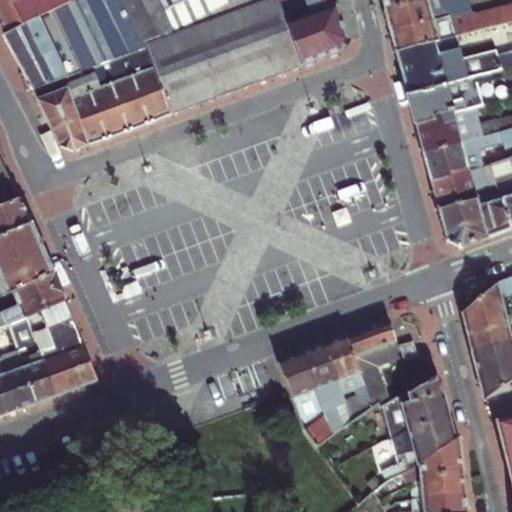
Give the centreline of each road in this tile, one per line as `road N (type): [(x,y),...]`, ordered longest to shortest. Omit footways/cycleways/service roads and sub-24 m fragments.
road 1 (residential): [(48,180),(377,61)]
road 2 (residential): [(135,390),(438,279)]
road 3 (residential): [(496,511),(438,279)]
road 4 (residential): [(135,390),(48,180)]
road 5 (residential): [(438,279),(377,61)]
road 6 (residential): [(135,390),(0,439)]
